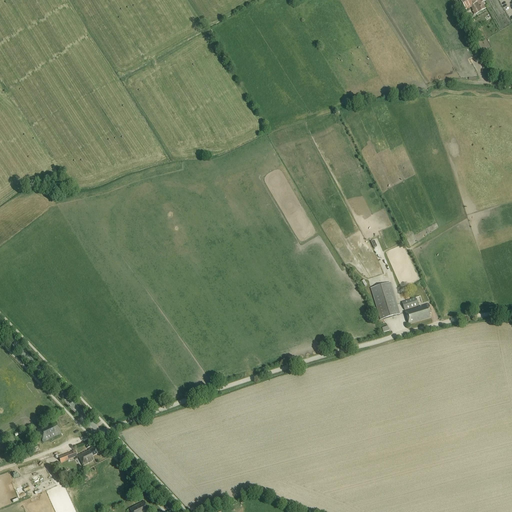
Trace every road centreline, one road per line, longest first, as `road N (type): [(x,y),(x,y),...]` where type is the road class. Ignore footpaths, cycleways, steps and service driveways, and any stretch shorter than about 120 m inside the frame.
road 1 (track): [(0,468),(322,355),(449,320),(511,315)]
road 2 (tertiary): [(0,327),(173,511)]
